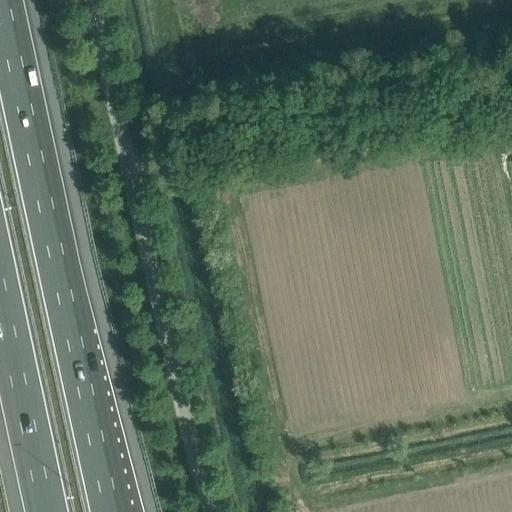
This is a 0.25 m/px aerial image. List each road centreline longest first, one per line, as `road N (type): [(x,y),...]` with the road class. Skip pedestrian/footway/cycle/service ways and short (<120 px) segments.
road 1 (unclassified): [(207,511),(91,0)]
road 2 (motorway): [(111,511),(2,0)]
road 3 (motorway): [(0,292),(47,511)]
